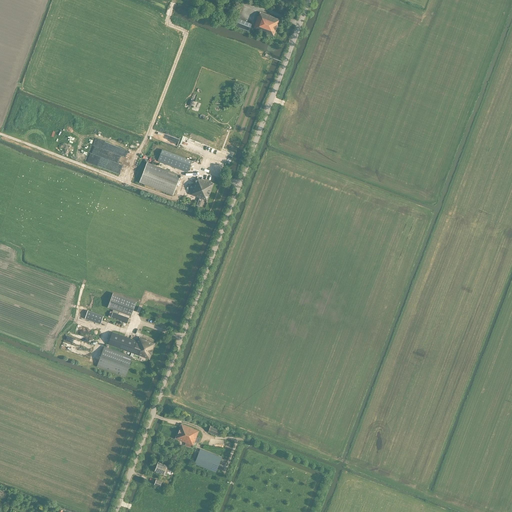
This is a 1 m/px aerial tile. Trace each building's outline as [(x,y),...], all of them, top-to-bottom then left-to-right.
[(273,36),(279,20),(260,12),(259,17),(258,16),(253,29),(273,36)] [(249,31),(252,24),(238,19),(235,26),(249,31)] [(94,145),(126,157),(129,149),(96,138),(94,145)] [(187,172),(192,161),(162,149),(158,161),(187,172)] [(173,195),(180,175),(147,162),(139,182),(173,195)] [(213,184),(197,178),(191,194),(207,200),(213,184)] [(113,293),(108,307),(131,316),(136,302),(113,293)] [(101,324),(103,316),(88,311),(85,318),(101,324)] [(111,317),(127,324),(129,318),(113,312),(111,317)] [(112,332),(111,336),(108,344),(132,353),(134,354),(149,359),(155,343),(139,338),(138,341),(112,332)] [(81,352),(83,349),(64,341),(62,347),(71,350),(72,348),(81,352)] [(104,347),(97,366),(125,376),(134,354),(132,353),(130,356),(104,347)] [(199,431),(181,424),(175,438),(193,445),(195,441),(199,443),(200,438),(197,437),(199,431)] [(218,436),(219,435),(221,430),(211,426),(208,432),(218,436)] [(201,449),(195,465),(216,473),(222,458),(201,449)] [(166,476),(170,467),(158,462),(155,471),(166,476)]
